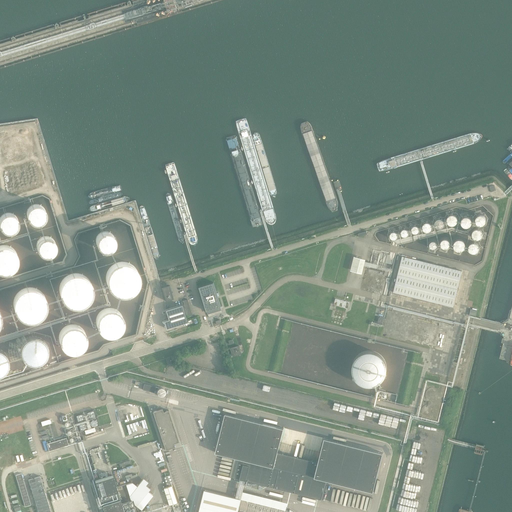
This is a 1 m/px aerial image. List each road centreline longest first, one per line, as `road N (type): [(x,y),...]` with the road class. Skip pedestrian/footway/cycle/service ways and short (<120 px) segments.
road 1 (unclassified): [(207,332),(191,278),(484,190)]
road 2 (unclassified): [(0,396),(207,332)]
